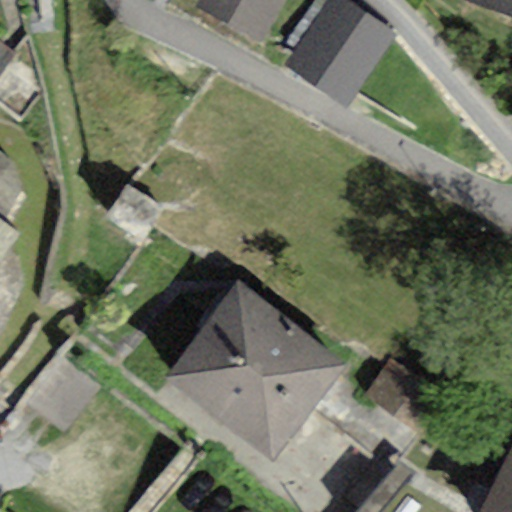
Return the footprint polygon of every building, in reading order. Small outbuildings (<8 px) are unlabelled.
[(285,0),(195,0),(193,5),(262,43),(285,0)] [(341,0),(330,0),(285,65),(345,107),(394,37),(341,0)] [(511,0),(463,0),(463,2),(511,17),(511,0)] [(0,329),(19,300),(23,287),(20,274),(13,260),(5,253),(19,234),(7,225),(26,197),(12,165),(0,155),(0,329)] [(163,380),(272,463),(345,368),(237,285),(163,380)] [(373,394),(419,437),(450,403),(405,361),(373,394)] [(511,511),(511,443),(476,511),(511,511)]
